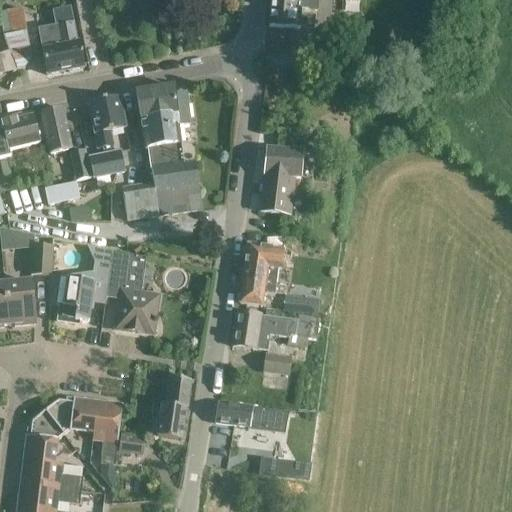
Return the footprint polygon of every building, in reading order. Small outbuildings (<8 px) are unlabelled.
[(299,29),(300,10),(316,11),(317,0),(270,0),(268,27),(299,29)] [(84,69),(78,43),(71,8),(52,12),(55,27),(38,30),(47,76),(84,69)] [(22,9),(0,13),(0,19),(4,37),(3,37),(8,53),(16,71),(24,69),(31,60),(32,60),(27,32),(22,9)] [(0,75),(2,75),(16,72),(16,71),(8,53),(0,55),(0,75)] [(194,163),(183,165),(177,127),(188,126),(184,94),(174,96),(173,87),(136,93),(140,121),(145,152),(148,152),(153,185),(122,189),(126,223),(158,218),(202,211),(194,163)] [(113,148),(109,133),(125,129),(118,98),(88,104),(98,151),(113,148)] [(62,110),(40,115),(49,156),(72,151),(62,110)] [(2,124),(8,152),(38,145),(31,118),(20,120),(16,121),(2,124)] [(8,152),(2,124),(0,124),(0,160),(10,158),(8,152)] [(293,189),(294,181),(299,181),(302,153),(266,149),(263,177),(263,185),(262,186),(259,211),(287,215),(291,189),(293,189)] [(75,183),(91,179),(84,151),(68,155),(75,183)] [(88,161),(92,179),(93,182),(125,175),(120,154),(88,161)] [(7,163),(0,165),(0,189),(12,186),(7,163)] [(44,190),(48,208),(80,201),(76,183),(44,190)] [(32,247),(30,277),(51,278),(52,248),(32,247)] [(280,271),(282,253),(247,247),(240,304),(260,307),(262,296),(274,298),(275,286),(277,273),(277,271),(280,271)] [(65,281),(61,306),(58,306),(56,324),(78,327),(79,322),(89,324),(91,305),(104,307),(105,300),(106,300),(112,254),(101,252),(99,265),(94,264),(92,274),(79,276),(78,283),(65,281)] [(127,279),(130,258),(112,254),(106,300),(119,302),(115,331),(152,336),(158,298),(132,294),(134,280),(127,279)] [(3,286),(9,329),(35,326),(30,283),(3,286)] [(0,329),(9,329),(3,286),(0,285),(0,329)] [(265,318),(260,318),(236,314),(232,347),(255,351),(267,353),(269,338),(288,340),(287,348),(314,351),(318,322),(311,321),(312,318),(282,314),(281,322),(278,321),(279,313),(266,311),(265,318)] [(265,356),(262,375),(288,379),(291,360),(265,356)] [(165,406),(185,409),(190,381),(170,378),(165,406)] [(92,436),(96,402),(73,400),(72,404),(58,402),(44,413),(63,437),(69,433),(92,436)] [(96,402),(92,436),(91,443),(102,445),(99,466),(114,468),(122,406),(96,402)] [(219,406),(216,424),(217,424),(249,428),(281,433),(284,414),(252,410),(219,405),(219,406)] [(185,409),(165,406),(161,406),(157,438),(181,442),(185,409)] [(63,437),(44,413),(31,423),(29,438),(25,437),(22,461),(55,465),(57,442),(63,437)] [(121,436),(118,453),(141,457),(144,440),(121,436)] [(303,436),(295,465),(305,467),(312,439),(303,436)] [(251,457),(249,474),(270,476),(272,459),(251,457)] [(55,465),(22,461),(19,485),(80,493),(82,480),(61,477),(62,466),(55,465)] [(80,493),(19,485),(16,509),(38,511),(56,511),(57,504),(78,507),(80,493)]
